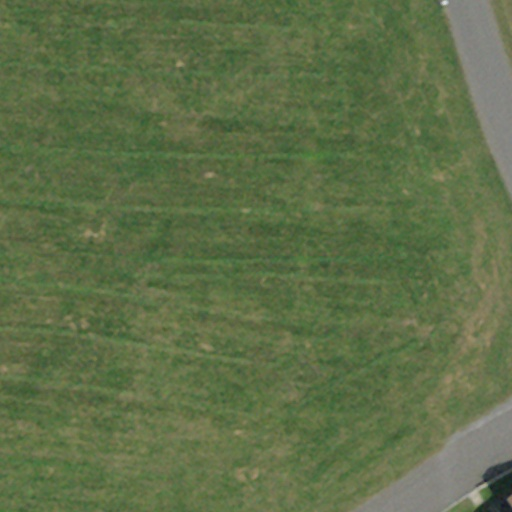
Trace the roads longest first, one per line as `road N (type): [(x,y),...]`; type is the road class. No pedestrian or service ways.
road 1 (residential): [(511,432),(384,511)]
road 2 (residential): [(511,131),(454,0)]
